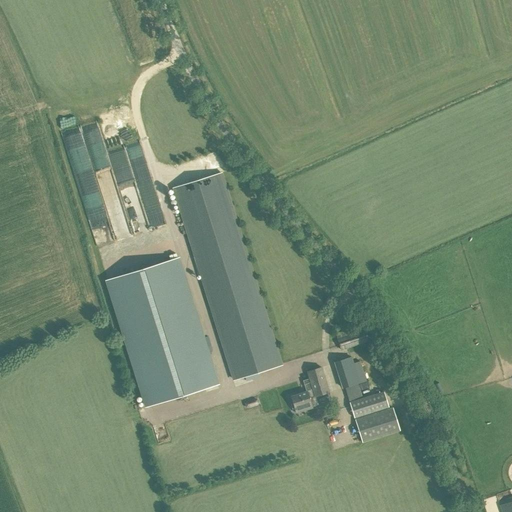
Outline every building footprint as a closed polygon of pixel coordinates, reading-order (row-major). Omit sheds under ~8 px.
[(221,173),(173,188),(233,379),(281,364),(221,173)] [(177,259),(107,281),(146,407),(217,384),(177,259)] [(337,340),(341,350),(368,341),(364,331),(337,340)] [(357,384),(359,383),(366,381),(360,362),(353,363),(351,357),(335,362),(342,388),(348,386),(350,392),(359,389),(357,384)] [(295,410),(296,413),(312,408),(311,407),(318,405),(315,397),(321,395),(322,398),(328,396),(327,393),(329,393),(322,367),(306,372),(309,379),(303,381),(306,392),(290,396),(291,401),(288,402),(289,407),(293,406),(294,410),(295,410)] [(384,392),(349,403),(354,418),(388,407),(384,392)] [(249,409),(257,406),(259,403),(257,399),(254,399),(247,401),(244,403),(246,407),(249,409)] [(361,443),(400,431),(393,408),(355,420),(361,443)] [(511,511),(511,501),(500,505),(502,511),(511,511)]
